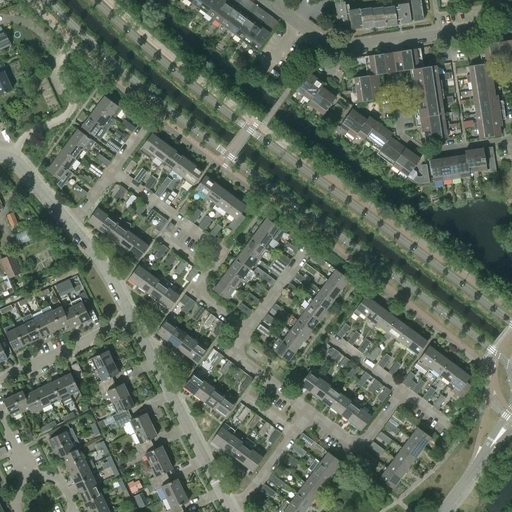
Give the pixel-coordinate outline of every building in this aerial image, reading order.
[(204,0),(193,0),(191,3),(199,8),(204,0)] [(215,0),(204,0),(199,8),(206,14),(215,0)] [(224,0),(215,0),(206,14),(213,19),(226,1),(224,0)] [(407,0),(408,3),(398,5),(398,7),(395,8),(395,6),(383,8),(383,7),(371,9),(371,8),(359,9),(346,11),(345,2),(334,3),(339,31),(349,29),(349,28),(351,27),(351,30),(363,28),(363,29),(374,27),(375,28),(386,27),(386,28),(397,26),(397,24),(400,23),(400,24),(411,23),(411,21),(413,20),(413,22),(424,20),(420,0),(407,0)] [(226,1),(213,19),(220,24),(234,6),(226,1)] [(241,12),(234,6),(220,24),(228,30),(241,12)] [(248,17),(241,12),(228,30),(235,35),(248,17)] [(248,17),(235,35),(242,41),(255,22),(248,17)] [(255,22),(242,41),(249,46),(263,28),(255,22)] [(270,33),(263,28),(249,46),(257,51),(270,33)] [(4,32),(0,33),(0,49),(10,45),(4,32)] [(468,66),(469,76),(466,76),(467,83),(470,82),(473,100),(469,100),(470,107),(474,106),(476,123),(473,123),(473,130),(477,129),(479,138),(500,135),(499,126),(501,126),(497,96),(495,96),(492,79),(494,79),(492,63),(507,61),(511,59),(511,40),(505,41),(483,44),(486,64),(468,66)] [(392,53),(386,53),(369,56),(372,75),(354,78),(358,103),(379,99),(378,90),(380,90),(378,75),(395,72),(400,71),(412,70),(415,85),(417,85),(420,101),(417,102),(422,132),(424,132),(426,141),(447,138),(445,128),(449,128),(448,121),(444,122),(442,105),(453,104),(452,97),(441,99),(438,81),(449,80),(449,73),(438,75),(436,66),(418,68),(416,49),(392,53)] [(0,95),(12,90),(8,81),(10,80),(3,64),(0,64),(0,72),(0,73),(0,95)] [(303,96),(316,79),(308,73),(296,90),(303,96)] [(303,96),(310,101),(321,87),(324,84),(316,79),(303,96)] [(310,101),(308,104),(315,109),(328,92),(321,87),(310,101)] [(336,98),(328,92),(315,109),(323,115),(336,98)] [(104,96),(97,107),(110,116),(114,120),(122,109),(104,96)] [(110,116),(97,107),(89,117),(103,127),(110,116)] [(347,132),(359,115),(352,110),(339,127),(347,132)] [(334,117),(329,114),(326,117),(336,124),(343,114),(339,111),(336,114),(334,117)] [(366,120),(359,115),(347,132),(354,138),(357,135),(366,120)] [(103,127),(89,117),(81,127),(95,137),(103,127)] [(369,117),(366,120),(357,135),(364,140),(377,123),(369,117)] [(136,128),(124,120),(121,124),(132,133),(136,128)] [(384,128),(377,123),(364,140),(372,145),(384,128)] [(384,128),(372,145),(379,151),(390,137),(392,134),(384,128)] [(78,129),(73,136),(72,135),(69,139),(70,140),(70,139),(83,149),(91,139),(78,129)] [(128,138),(117,130),(113,135),(125,143),(128,138)] [(153,132),(142,146),(139,150),(149,158),(152,154),(162,141),(159,138),(159,137),(153,132)] [(390,137),(379,151),(376,154),(385,160),(398,143),(390,137)] [(70,140),(62,150),(76,160),(83,149),(70,139),(70,140)] [(120,149),(109,141),(105,145),(117,154),(120,149)] [(173,149),(162,141),(152,154),(163,162),(173,149)] [(405,148),(398,143),(385,160),(393,166),(405,148)] [(405,148),(393,166),(400,171),(413,153),(405,148)] [(474,150),(477,171),(486,170),(483,148),(474,150)] [(173,149),(163,162),(173,170),(183,156),(173,149)] [(76,160),(62,150),(55,160),(68,170),(76,160)] [(477,171),(474,150),(465,151),(465,155),(466,155),(469,172),(477,171)] [(420,159),(413,153),(400,171),(407,176),(420,159)] [(110,162),(99,154),(95,159),(107,167),(110,162)] [(466,155),(465,155),(457,156),(460,178),(470,176),(469,172),(466,155)] [(193,164),(183,156),(173,170),(169,174),(172,176),(173,176),(173,178),(176,178),(177,178),(181,180),(183,177),(193,164)] [(457,156),(448,158),(452,179),(460,178),(457,156)] [(448,158),(439,159),(443,181),(452,179),(448,158)] [(443,181),(439,159),(430,161),(433,182),(443,181)] [(55,160),(47,170),(60,180),(57,185),(61,189),(65,184),(67,185),(69,182),(68,181),(73,173),(68,170),(55,160)] [(128,175),(137,164),(132,160),(123,171),(128,175)] [(103,173),(91,164),(88,169),(99,177),(103,173)] [(203,172),(193,164),(183,177),(193,185),(203,172)] [(139,183),(147,172),(142,168),(134,179),(139,183)] [(95,183),(84,174),(80,179),(92,187),(95,183)] [(206,175),(205,176),(195,189),(206,197),(216,183),(209,178),(210,178),(206,175)] [(149,190),(157,179),(152,176),(144,187),(149,190)] [(423,179),(422,176),(418,177),(416,176),(413,180),(418,184),(423,183),(423,179)] [(159,198),(167,187),(163,183),(154,194),(159,198)] [(216,183),(206,197),(216,205),(226,191),(216,183)] [(87,193),(76,185),(73,189),(84,198),(87,193)] [(119,202),(127,191),(122,187),(114,198),(119,202)] [(226,191),(216,205),(213,209),(223,216),(226,212),(236,199),(230,194),(230,193),(227,190),(226,191)] [(169,206),(178,195),(173,191),(164,202),(169,206)] [(129,209),(137,198),(132,195),(124,206),(129,209)] [(236,199),(226,212),(234,218),(228,227),(234,232),(244,217),(240,214),(246,206),(236,199)] [(183,216),(191,205),(186,201),(178,212),(183,216)] [(139,217),(147,206),(142,202),(134,213),(139,217)] [(98,229),(108,216),(98,208),(87,221),(94,226),(93,227),(97,230),(98,229)] [(193,224),(202,213),(197,209),(188,220),(193,224)] [(149,225),(157,213),(153,210),(144,221),(149,225)] [(13,214),(7,216),(11,226),(17,224),(13,214)] [(118,223),(108,216),(98,229),(108,237),(118,223)] [(203,231),(212,220),(207,216),(199,228),(203,231)] [(159,232),(168,221),(163,218),(155,229),(159,232)] [(267,218),(259,228),(272,238),(280,228),(267,218)] [(165,229),(170,232),(175,226),(170,222),(165,229)] [(118,223),(108,237),(118,245),(128,231),(118,223)] [(214,239),(222,228),(217,224),(209,235),(214,239)] [(259,228),(254,235),(253,235),(250,238),(251,239),(252,239),(265,249),(272,238),(259,228)] [(139,239),(128,231),(118,245),(128,252),(139,239)] [(149,246),(139,239),(128,252),(139,260),(149,246)] [(251,239),(246,246),(246,245),(243,249),(244,249),(257,259),(265,249),(252,239),(251,239)] [(299,251),(287,242),(284,247),(295,255),(299,251)] [(159,259),(167,248),(163,245),(154,256),(159,259)] [(244,249),(236,259),(250,269),(257,259),(244,249)] [(169,267),(178,256),(173,252),(165,263),(169,267)] [(291,261),(280,253),(276,257),(288,265),(291,261)] [(324,261),(313,253),(310,257),(321,266),(324,261)] [(21,273),(13,254),(0,260),(8,278),(21,273)] [(236,259),(229,269),(242,279),(250,269),(236,259)] [(180,275),(188,264),(183,260),(175,271),(180,275)] [(284,271),(272,262),(269,267),(280,275),(284,271)] [(317,271),(305,263),(302,268),(313,276),(317,271)] [(139,287),(149,273),(138,265),(128,279),(139,287)] [(190,282),(198,271),(194,268),(185,279),(190,282)] [(242,279),(229,269),(221,279),(235,289),(242,279)] [(328,280),(341,290),(349,279),(335,269),(328,280)] [(149,273),(139,287),(145,292),(149,295),(149,294),(159,281),(149,273)] [(276,281),(265,273),(261,278),(273,286),(276,281)] [(309,281),(298,273),(294,278),(306,286),(309,281)] [(235,289),(221,279),(213,290),(227,300),(235,289)] [(341,290),(328,280),(320,290),(334,300),(341,290)] [(169,289),(159,281),(149,294),(159,302),(169,289)] [(268,291),(257,283),(254,288),(265,296),(268,291)] [(301,292),(290,283),(287,288),(298,296),(301,292)] [(180,296),(169,289),(159,302),(170,310),(180,296)] [(334,300),(320,290),(313,300),(326,310),(334,300)] [(78,295),(80,298),(71,303),(73,307),(81,324),(90,319),(86,310),(92,307),(85,292),(78,295)] [(261,302),(250,293),(246,298),(257,306),(261,302)] [(294,302),(283,294),(279,298),(290,307),(294,302)] [(367,295),(356,309),(353,313),(358,317),(361,313),(366,317),(376,303),(370,298),(370,297),(367,295)] [(310,304),(305,310),(319,320),(326,310),(313,300),(310,298),(308,302),(310,304)] [(187,314),(195,303),(191,299),(182,310),(187,314)] [(387,311),(376,303),(366,317),(377,325),(387,311)] [(253,312),(242,304),(238,308),(250,317),(253,312)] [(286,312),(275,304),(272,308),(283,317),(286,312)] [(61,328),(52,311),(50,306),(41,311),(43,316),(51,333),(61,328)] [(62,306),(62,307),(72,328),(81,324),(73,307),(64,311),(62,306)] [(197,321),(205,310),(201,306),(192,318),(197,321)] [(62,307),(52,311),(61,328),(69,324),(71,328),(72,328),(62,307)] [(302,314),(298,320),(311,330),(319,320),(305,310),(302,308),(301,309),(301,313),(302,314)] [(397,319),(387,311),(377,325),(387,332),(397,319)] [(207,329),(216,318),(211,314),(203,325),(207,329)] [(279,322),(267,314),(264,319),(275,327),(279,322)] [(43,316),(34,320),(42,337),(51,333),(43,316)] [(292,322),(295,324),(290,331),(303,341),(311,330),(298,320),(295,318),(292,322)] [(167,341),(177,327),(167,319),(156,333),(167,341)] [(397,340),(407,326),(397,319),(387,332),(384,336),(389,340),(392,336),(397,340)] [(42,337),(34,320),(25,324),(33,341),(42,337)] [(218,337),(226,325),(221,322),(213,333),(218,337)] [(350,327),(345,323),(337,335),(341,338),(350,327)] [(24,346),(16,329),(13,324),(4,329),(6,333),(14,350),(24,346)] [(25,324),(16,329),(24,346),(33,341),(25,324)] [(271,333),(260,324),(256,329),(268,337),(271,333)] [(407,326),(397,340),(407,347),(417,334),(407,326)] [(177,327),(167,341),(177,348),(187,334),(177,327)] [(290,331),(282,341),(296,351),(303,341),(290,331)] [(360,335),(356,331),(347,342),(352,346),(360,335)] [(197,342),(187,334),(177,348),(187,356),(197,342)] [(427,341),(417,334),(407,347),(417,355),(427,341)] [(5,339),(0,341),(0,362),(7,359),(6,356),(12,353),(5,339)] [(371,342),(366,339),(358,350),(362,353),(371,342)] [(282,341),(280,344),(275,341),(270,348),(288,361),(296,351),(282,341)] [(197,342),(187,356),(194,361),(193,361),(197,364),(208,350),(197,342)] [(419,359),(416,363),(421,367),(426,371),(429,367),(439,354),(433,349),(433,348),(430,345),(419,359)] [(381,350),(376,346),(368,357),(372,361),(381,350)] [(335,349),(335,350),(327,361),(331,364),(340,353),(335,349)] [(97,370),(113,362),(108,351),(91,358),(97,370)] [(215,367),(223,356),(218,353),(210,364),(215,367)] [(382,369),(388,361),(391,357),(386,354),(378,365),(382,369)] [(439,354),(429,367),(440,375),(450,361),(439,354)] [(350,360),(345,357),(337,368),(342,371),(350,360)] [(225,375),(233,364),(228,360),(220,371),(225,375)] [(460,369),(450,361),(440,375),(449,382),(450,382),(460,369)] [(119,374),(113,362),(97,370),(102,381),(110,378),(119,374)] [(401,365),(396,362),(388,373),(393,376),(401,365)] [(78,363),(71,366),(77,379),(84,376),(78,363)] [(360,368),(355,365),(347,376),(352,379),(360,368)] [(235,382),(243,371),(239,368),(230,379),(235,382)] [(450,382),(449,382),(446,386),(461,397),(461,398),(461,399),(471,386),(470,385),(470,386),(466,383),(470,377),(460,369),(450,382)] [(311,392),(321,378),(310,371),(300,384),(311,392)] [(370,376),(366,372),(357,383),(362,387),(370,376)] [(414,375),(410,372),(402,383),(406,386),(414,375)] [(194,394),(204,381),(194,373),(184,387),(194,394)] [(61,378),(69,395),(79,391),(71,374),(61,378)] [(245,390),(254,379),(249,376),(241,387),(245,390)] [(61,378),(52,383),(60,399),(62,404),(71,399),(69,395),(61,378)] [(102,381),(96,384),(99,389),(112,383),(110,378),(102,381)] [(331,386),(321,378),(311,392),(321,399),(331,386)] [(425,383),(420,379),(412,391),(416,394),(425,383)] [(372,394),(374,391),(380,383),(376,380),(367,391),(372,394)] [(215,389),(204,381),(194,394),(205,402),(215,389)] [(52,383),(43,387),(51,404),(60,399),(52,383)] [(112,383),(99,389),(101,395),(107,392),(112,403),(131,394),(131,393),(130,391),(128,388),(125,385),(124,385),(123,384),(114,388),(112,383)] [(331,386),(321,399),(331,407),(341,394),(331,386)] [(51,404),(43,387),(34,391),(42,408),(51,404)] [(391,391),(386,387),(378,398),(382,402),(391,391)] [(430,387),(422,398),(427,402),(435,391),(430,387)] [(225,396),(215,389),(205,402),(215,410),(225,396)] [(22,391),(13,396),(21,413),(30,409),(32,413),(22,391)] [(42,408),(34,391),(25,395),(23,391),(22,391),(32,413),(42,408)] [(112,403),(117,414),(112,417),(114,422),(130,415),(127,410),(134,407),(133,405),(134,404),(134,400),(132,396),(131,395),(132,395),(131,394),(112,403)] [(351,401),(341,394),(331,407),(337,412),(337,413),(340,415),(341,415),(351,401)] [(445,398),(441,395),(432,406),(437,409),(445,398)] [(21,413),(13,396),(3,400),(11,417),(21,413)] [(225,396),(215,410),(225,417),(235,404),(225,396)] [(351,401),(341,415),(351,422),(361,409),(351,401)] [(242,422),(251,410),(246,407),(238,418),(242,422)] [(361,409),(351,422),(361,430),(371,416),(361,409)] [(407,420),(396,411),(392,416),(404,424),(407,420)] [(130,415),(114,422),(117,428),(130,422),(135,432),(152,424),(146,413),(132,419),(130,415)] [(252,429),(261,418),(256,414),(248,425),(252,429)] [(103,420),(98,423),(101,428),(106,426),(103,420)] [(399,430),(388,421),(385,426),(396,435),(399,430)] [(263,437),(271,425),(266,422),(258,433),(263,437)] [(51,432),(53,437),(49,439),(54,449),(76,438),(72,428),(70,429),(67,424),(51,432)] [(157,436),(152,424),(135,432),(140,443),(148,440),(157,436)] [(222,448),(233,435),(222,427),(212,440),(222,448)] [(410,438),(423,448),(431,437),(418,427),(410,438)] [(281,433),(277,430),(268,441),(273,444),(281,433)] [(392,440),(380,432),(377,436),(388,445),(392,440)] [(303,433),(299,438),(310,446),(314,441),(303,433)] [(243,442),(233,435),(222,448),(232,456),(243,442)] [(81,448),(76,438),(54,449),(58,459),(62,457),(62,456),(79,448),(81,448)] [(408,468),(416,458),(423,448),(410,438),(403,448),(395,458),(408,468)] [(140,443),(135,446),(137,451),(150,445),(148,440),(140,443)] [(253,450),(243,442),(232,456),(243,463),(253,450)] [(384,450),(373,442),(369,446),(381,455),(384,450)] [(293,450),(299,454),(303,457),(306,452),(295,443),(291,448),(293,450)] [(153,450),(150,445),(137,451),(140,457),(146,454),(151,465),(149,466),(167,457),(162,446),(153,450)] [(83,457),(79,448),(62,456),(62,457),(66,466),(83,457)] [(263,458),(253,450),(243,463),(253,471),(263,458)] [(328,452),(320,462),(334,473),(342,462),(328,452)] [(377,461),(365,452),(362,457),(373,465),(377,461)] [(287,454),(284,458),(295,467),(299,462),(287,454)] [(86,463),(83,457),(66,466),(71,475),(93,464),(91,461),(86,463)] [(173,469),(167,457),(149,466),(154,477),(155,477),(163,473),(173,469)] [(408,468),(395,458),(387,468),(401,478),(408,468)] [(334,473),(320,462),(313,473),(326,483),(334,473)] [(95,468),(93,464),(71,475),(75,484),(92,476),(89,470),(95,468)] [(280,464),(276,469),(287,477),(291,472),(280,464)] [(401,478),(387,468),(379,479),(393,489),(401,478)] [(155,477),(154,477),(149,479),(152,485),(165,478),(163,473),(155,477)] [(313,473),(305,483),(319,493),(326,483),(313,473)] [(272,474),(269,479),(280,487),(283,482),(272,474)] [(92,476),(75,484),(80,493),(97,485),(92,476)] [(165,478),(152,485),(155,490),(161,487),(167,498),(183,490),(182,489),(183,487),(180,481),(178,480),(177,479),(168,483),(165,478)] [(319,493),(305,483),(301,480),(298,483),(302,486),(297,493),(311,503),(319,493)] [(133,481),(127,484),(132,494),(137,491),(133,481)] [(265,484),(261,489),(272,497),(276,493),(265,484)] [(101,495),(97,485),(80,493),(84,503),(101,495)] [(183,491),(183,490),(167,498),(172,509),(178,506),(188,502),(188,500),(189,498),(186,492),(183,491)] [(297,493),(290,503),(301,511),(304,511),(311,503),(297,493)] [(141,494),(134,497),(136,503),(143,499),(141,494)] [(257,494),(253,499),(265,508),(268,503),(257,494)] [(101,495),(84,503),(88,511),(109,502),(107,499),(104,501),(101,495)] [(301,511),(290,503),(285,500),(278,510),(280,511),(301,511)] [(111,505),(109,502),(88,511),(109,511),(107,507),(111,505)]
